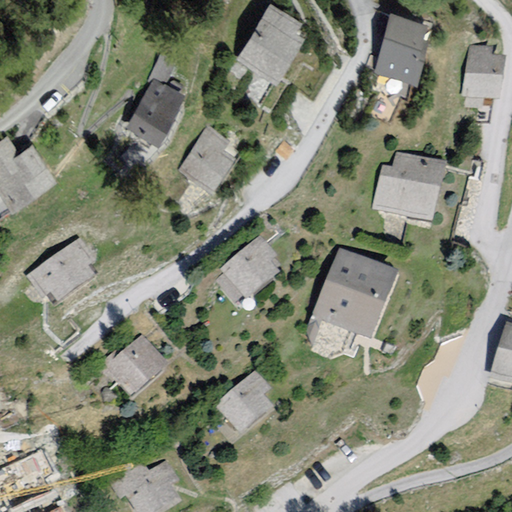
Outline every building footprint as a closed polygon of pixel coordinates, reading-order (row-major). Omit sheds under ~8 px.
[(310,26),(273,6),(242,62),(278,82),(310,26)] [(431,25),(395,15),(379,72),(414,83),(431,25)] [(489,49),(471,47),(465,93),(496,97),(501,58),(488,57),(489,49)] [(185,96),(156,81),(131,129),(160,143),(185,96)] [(238,150),(209,131),(182,173),(211,192),(238,150)] [(20,157),(10,142),(0,148),(0,189),(17,214),(58,185),(32,148),(20,157)] [(434,224),(447,169),(397,157),(394,172),(385,170),(375,210),(434,224)] [(91,259),(79,242),(36,273),(55,300),(91,274),(84,264),(91,259)] [(283,274),(259,245),(222,274),(246,303),(283,274)] [(397,277),(342,254),(314,324),(370,346),(397,277)] [(511,329),(505,328),(489,379),(511,386),(511,329)] [(167,366),(142,337),(109,366),(134,395),(167,366)] [(274,407),(249,380),(219,407),(244,434),(274,407)] [(147,479),(139,466),(109,484),(124,507),(132,502),(137,511),(170,511),(180,506),(171,492),(179,487),(166,467),(147,479)]
